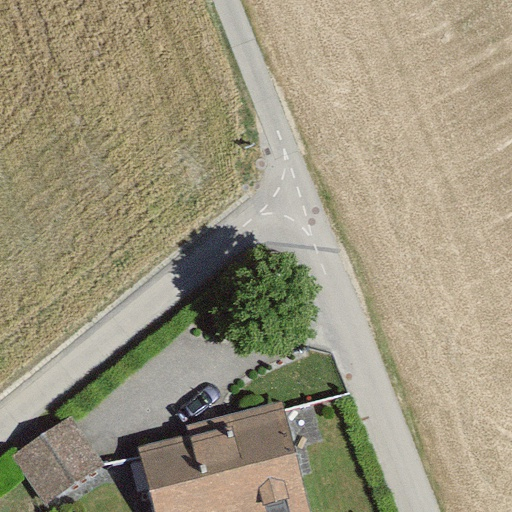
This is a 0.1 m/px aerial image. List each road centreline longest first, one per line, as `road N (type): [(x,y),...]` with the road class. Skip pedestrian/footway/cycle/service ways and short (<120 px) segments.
road 1 (residential): [(0,420),(285,187)]
road 2 (unclassified): [(426,511),(285,187)]
road 3 (unclassified): [(285,187),(212,0)]
